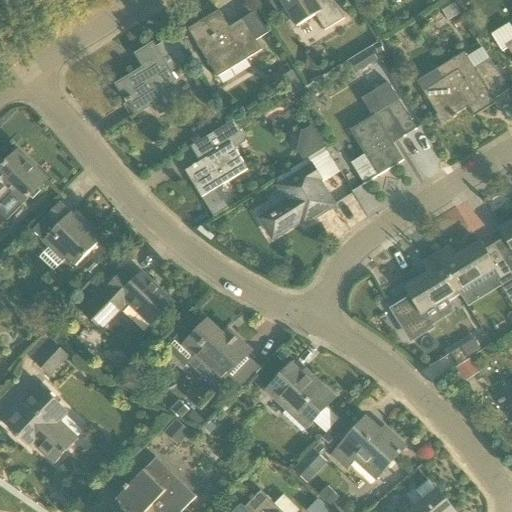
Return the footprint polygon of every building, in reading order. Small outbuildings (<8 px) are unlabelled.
[(280,0),(297,27),(316,16),(325,31),(344,20),(331,0),(280,0)] [(230,28),(220,11),(189,30),(218,78),(262,51),(247,25),(235,32),(232,27),(230,28)] [(511,27),(509,23),(492,34),(503,52),(508,49),(511,54),(511,27)] [(155,48),(153,45),(137,55),(146,71),(140,75),(138,73),(117,86),(126,100),(125,101),(127,104),(130,102),(138,114),(155,104),(161,114),(174,106),(163,89),(176,81),(171,73),(155,48)] [(371,49),(352,61),(359,72),(377,60),(371,49)] [(475,70),(465,53),(417,83),(443,124),(453,118),(454,119),(457,117),(456,115),(477,103),(483,112),(496,104),(494,100),(510,91),(491,59),(475,70)] [(308,56),(305,69),(319,72),(321,59),(308,56)] [(292,94),(303,88),(293,71),(282,78),(292,94)] [(404,138),(417,130),(400,101),(387,80),(361,96),(372,114),(348,128),(365,156),(351,164),(364,186),(404,161),(390,139),(401,132),(404,138)] [(241,133),(235,122),(191,148),(191,149),(200,143),(209,157),(186,171),(202,198),(214,218),(229,209),(226,205),(227,199),(223,193),(223,186),(248,171),(235,150),(245,143),(246,138),(243,132),(241,133)] [(300,134),(298,155),(303,163),(325,149),(311,127),(300,134)] [(48,180),(18,152),(0,170),(0,199),(10,189),(25,204),(48,180)] [(316,218),(334,206),(322,187),(326,184),(312,163),(278,185),(280,187),(289,202),(261,219),(273,239),(314,214),(316,218)] [(71,214),(60,204),(33,232),(44,242),(43,242),(64,262),(68,259),(76,267),(100,243),(91,234),(94,231),(85,222),(86,221),(77,212),(76,213),(74,211),(71,214)] [(511,249),(511,223),(501,231),(511,249)] [(496,269),(480,243),(456,258),(450,248),(437,256),(459,292),(496,269)] [(417,332),(430,324),(424,314),(459,292),(437,256),(424,264),(430,274),(406,289),(416,305),(404,312),(417,332)] [(136,281),(126,271),(84,315),(101,331),(128,303),(152,326),(174,304),(143,274),(136,281)] [(511,304),(511,273),(498,281),(511,304)] [(228,342),(208,323),(185,346),(196,356),(188,364),(215,390),(250,353),(232,335),(231,336),(232,337),(228,342)] [(475,339),(461,348),(468,359),(481,350),(475,339)] [(70,357),(53,342),(34,362),(51,378),(70,357)] [(469,360),(468,359),(461,348),(451,354),(459,366),(469,360)] [(283,351),(276,358),(282,364),(289,357),(283,351)] [(310,382),(292,365),(267,392),(307,430),(336,399),(314,378),(310,382)] [(55,426),(67,412),(42,388),(7,425),(2,421),(2,422),(32,450),(36,446),(56,465),(75,444),(55,426)] [(179,402),(171,411),(181,421),(190,412),(179,402)] [(194,412),(189,417),(201,430),(207,424),(194,412)] [(388,441),(380,433),(381,432),(366,419),(331,457),(347,471),(351,466),(372,484),(376,479),(377,480),(406,448),(393,436),(388,441)] [(176,420),(165,434),(179,446),(191,433),(176,420)] [(212,424),(203,433),(210,436),(217,429),(212,424)] [(332,430),(322,442),(328,448),(338,436),(332,430)] [(182,511),(196,498),(157,459),(116,500),(128,511),(146,511),(159,500),(167,508),(163,511),(182,511)] [(301,462),(293,471),(308,485),(316,476),(301,462)] [(328,505),(337,496),(327,486),(318,495),(328,505)] [(455,511),(437,490),(410,511),(455,511)] [(282,511),(275,505),(261,492),(243,511),(239,508),(234,511),(282,511)] [(319,499),(307,511),(331,511),(332,511),(319,499)]
